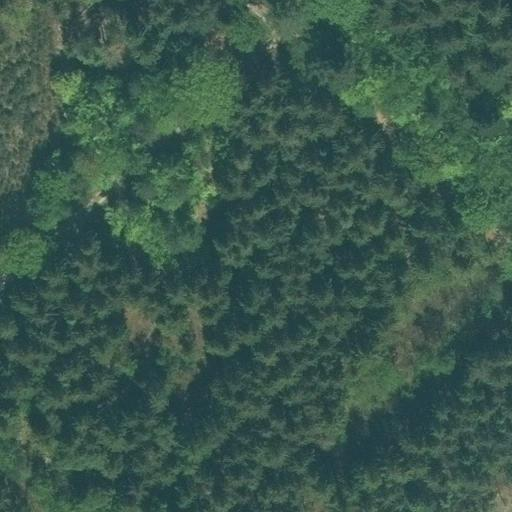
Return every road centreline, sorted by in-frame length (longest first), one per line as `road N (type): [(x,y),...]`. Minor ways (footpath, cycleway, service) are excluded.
road 1 (track): [(279,28),(0,262)]
road 2 (track): [(311,0),(279,28),(511,242)]
